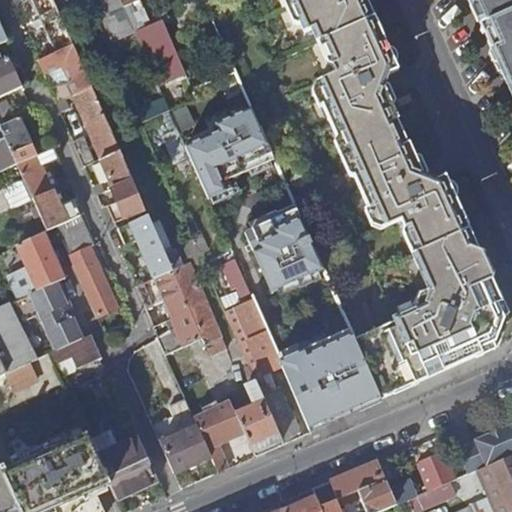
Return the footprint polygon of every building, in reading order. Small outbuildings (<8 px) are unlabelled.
[(71,96),(91,87),(61,23),(51,0),(8,0),(9,2),(11,7),(22,2),(21,0),(29,0),(39,19),(41,24),(55,53),(35,61),(42,75),(63,66),(69,80),(48,89),(54,104),(64,99),(71,96)] [(70,0),(56,6),(63,22),(91,11),(86,0),(70,0)] [(354,340),(380,399),(440,371),(479,354),(477,349),(491,343),(500,318),(495,304),(499,303),(444,180),(441,177),(425,184),(407,143),(398,147),(388,123),(396,120),(378,78),(393,72),(395,68),(365,0),(286,0),(302,33),(309,30),(316,44),(321,41),(332,65),(329,66),(333,74),(316,82),(325,104),(320,105),(366,210),(371,208),(381,229),(398,221),(402,230),(404,228),(414,253),(410,255),(427,294),(422,306),(391,320),(392,324),(354,340)] [(511,0),(466,0),(479,26),(511,100),(511,0)] [(0,44),(10,41),(4,21),(0,22),(0,44)] [(171,71),(177,85),(186,81),(162,25),(149,31),(167,73),(171,71)] [(0,96),(20,88),(7,58),(0,61),(0,59),(0,96)] [(118,151),(91,87),(71,96),(99,160),(118,151)] [(243,93),(201,112),(334,419),(380,399),(354,340),(243,93)] [(64,99),(54,104),(58,111),(68,107),(64,99)] [(201,112),(174,124),(232,259),(248,295),(279,367),(280,368),(304,423),(307,430),(334,419),(201,112)] [(0,120),(0,123),(1,125),(17,118),(15,113),(0,120)] [(0,172),(14,165),(36,156),(18,117),(17,118),(1,125),(0,125),(0,172)] [(71,141),(82,167),(93,162),(82,137),(71,141)] [(35,207),(46,232),(55,228),(78,217),(71,201),(58,207),(40,166),(58,158),(54,149),(36,156),(14,165),(21,180),(31,201),(35,207)] [(115,223),(144,211),(118,151),(99,160),(116,203),(108,206),(115,223)] [(11,210),(31,201),(21,180),(1,190),(11,210)] [(91,187),(95,195),(103,192),(99,183),(91,187)] [(157,339),(164,356),(187,346),(187,347),(202,341),(171,271),(147,215),(116,229),(124,247),(136,242),(170,321),(174,329),(169,331),(167,332),(168,334),(157,339)] [(55,228),(95,318),(116,309),(89,247),(92,246),(78,217),(55,228)] [(36,291),(54,282),(64,278),(43,234),(15,247),(36,291)] [(280,441),(282,445),(299,437),(279,392),(275,393),(266,373),(279,367),(248,295),(232,259),(219,265),(230,289),(235,287),(242,303),(223,312),(251,374),(254,381),(257,388),(280,441)] [(202,341),(208,354),(223,347),(219,339),(221,338),(188,263),(171,271),(202,341)] [(53,352),(81,339),(66,306),(54,282),(36,291),(0,307),(0,363),(5,374),(33,361),(15,324),(36,314),(53,352)] [(134,287),(140,301),(148,297),(143,283),(134,287)] [(165,323),(169,331),(174,329),(170,321),(165,323)] [(82,339),(81,339),(53,352),(49,354),(58,376),(100,356),(98,353),(90,335),(82,339)] [(54,371),(47,355),(37,360),(44,376),(54,371)] [(0,472),(0,473),(18,511),(103,511),(94,492),(109,485),(96,457),(85,435),(48,451),(44,442),(23,451),(0,402),(0,376),(5,374),(0,363),(0,472)] [(252,404),(233,412),(251,453),(280,441),(257,388),(254,381),(244,385),(252,404)] [(210,458),(191,418),(183,401),(167,408),(170,416),(150,426),(172,475),(210,458)] [(230,438),(216,406),(191,418),(210,458),(217,474),(225,470),(215,445),(230,438)] [(458,451),(468,475),(489,466),(511,456),(511,426),(499,432),(499,433),(493,436),(492,435),(477,442),(477,443),(458,451)] [(109,485),(115,499),(156,480),(137,438),(96,457),(109,485)] [(417,465),(429,492),(456,480),(445,452),(417,465)] [(500,493),(481,502),(485,511),(511,511),(511,456),(489,466),(500,493)] [(320,509),(340,500),(358,492),(386,480),(378,462),(312,490),(320,509)] [(0,473),(0,511),(18,511),(0,473)] [(386,480),(358,492),(366,511),(383,511),(417,497),(409,480),(390,489),(386,480)] [(283,511),(339,511),(337,505),(342,503),(340,500),(320,509),(312,490),(307,492),(310,500),(283,511)] [(481,502),(457,511),(485,511),(481,502)]
